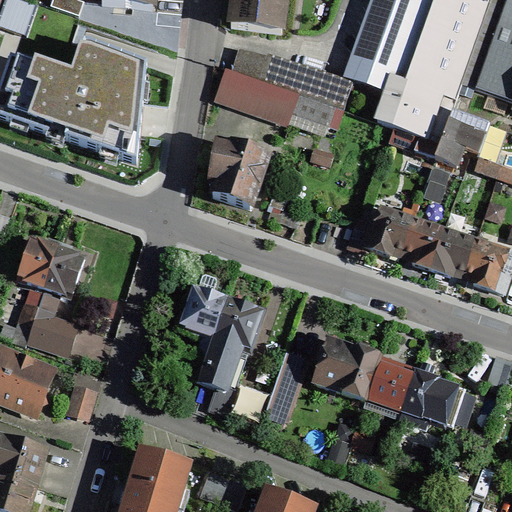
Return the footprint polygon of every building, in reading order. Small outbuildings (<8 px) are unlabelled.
[(84,4),(73,0),(53,0),(51,8),(79,18),(84,4)] [(104,0),(104,6),(153,11),(154,0),(104,0)] [(235,0),(232,29),(281,35),(285,0),(235,0)] [(384,0),(355,83),(388,95),(377,124),(420,140),(440,147),(453,113),(463,86),(493,0),(384,0)] [(511,0),(493,0),(463,86),(511,102),(511,0)] [(102,26),(87,21),(80,39),(95,44),(102,26)] [(159,47),(132,37),(127,51),(154,60),(159,47)] [(120,41),(110,38),(106,48),(116,51),(120,41)] [(274,59),(240,51),(232,74),(298,96),(344,112),(353,85),(274,59)] [(37,77),(1,65),(0,68),(0,99),(26,108),(37,77)] [(232,74),(228,73),(218,100),(289,125),(298,96),(232,74)] [(97,144),(110,108),(67,92),(53,131),(58,133),(60,138),(69,142),(74,139),(79,140),(80,138),(97,144)] [(298,96),(289,125),(334,140),(344,112),(298,96)] [(489,126),(453,113),(440,147),(435,161),(457,169),(464,149),(479,155),(489,126)] [(415,153),(435,161),(440,147),(420,140),(415,153)] [(264,172),(268,159),(232,146),(230,150),(217,145),(210,184),(218,186),(214,198),(250,211),(258,190),(259,190),(266,172),(264,172)] [(503,169),(481,161),(476,173),(498,181),(503,169)] [(451,176),(434,169),(429,181),(431,181),(446,188),(451,176)] [(511,171),(503,169),(498,181),(511,185),(511,171)] [(440,203),(446,188),(431,181),(424,197),(440,203)] [(391,254),(402,258),(414,223),(381,212),(375,229),(372,228),(364,249),(369,251),(389,258),(391,254)] [(0,247),(10,219),(0,215),(0,247)] [(364,249),(372,228),(372,226),(359,222),(348,250),(367,257),(369,251),(364,249)] [(444,234),(414,223),(402,258),(414,262),(412,267),(430,273),(444,234)] [(475,244),(444,234),(430,273),(450,280),(452,275),(463,279),(475,244)] [(45,292),(59,251),(32,242),(18,282),(33,287),(45,292)] [(511,257),(475,244),(463,279),(475,283),(473,287),(499,296),(507,275),(511,277),(511,257)] [(59,251),(45,292),(58,296),(71,301),(85,260),(59,251)] [(199,290),(195,289),(180,329),(203,337),(200,345),(212,349),(229,301),(214,296),(219,281),(204,275),(199,290)] [(27,344),(45,292),(33,287),(13,344),(25,348),(27,344)] [(50,320),(58,296),(45,292),(27,344),(40,348),(50,320)] [(263,313),(229,301),(212,349),(238,358),(241,350),(249,353),(263,313)] [(50,320),(40,348),(68,357),(78,329),(50,320)] [(381,361),(330,343),(315,385),(367,403),(381,361)] [(238,358),(212,349),(208,361),(199,385),(213,389),(225,394),(226,391),(238,358)] [(43,394),(51,373),(1,353),(0,355),(0,402),(34,416),(39,402),(47,400),(43,394)] [(178,377),(199,385),(208,361),(187,353),(178,377)] [(286,358),(271,402),(266,417),(285,423),(305,365),(286,358)] [(417,373),(381,361),(367,403),(402,415),(417,373)] [(441,382),(417,373),(402,415),(428,424),(429,422),(452,430),(466,393),(440,384),(441,382)] [(237,395),(226,391),(225,394),(213,389),(206,409),(229,417),(237,395)] [(86,421),(94,394),(77,390),(69,416),(86,421)] [(237,395),(229,417),(262,428),(266,417),(271,402),(238,390),(237,395)] [(377,438),(357,431),(352,446),(372,453),(377,438)] [(5,438),(0,436),(0,477),(37,488),(48,455),(4,441),(5,438)] [(489,444),(469,438),(464,453),(484,459),(489,444)] [(177,511),(191,468),(141,453),(123,511),(177,511)] [(237,511),(247,488),(210,474),(200,498),(235,511),(237,511)] [(30,511),(37,488),(0,477),(0,511),(30,511)] [(315,511),(316,511),(268,493),(260,511),(315,511)]
